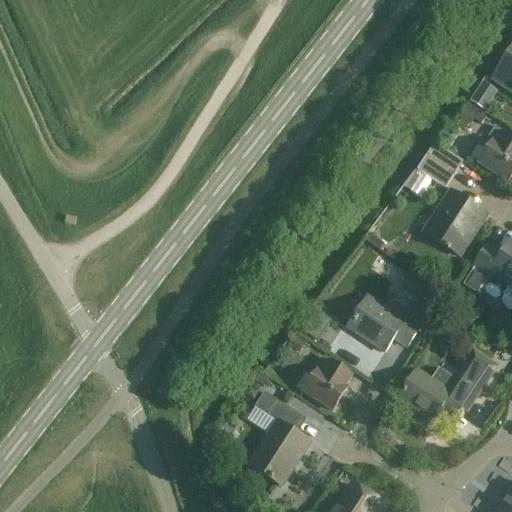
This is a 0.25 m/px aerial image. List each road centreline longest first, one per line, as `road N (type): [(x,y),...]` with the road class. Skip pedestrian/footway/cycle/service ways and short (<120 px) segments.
road 1 (secondary): [(94,344),(368,0)]
road 2 (track): [(49,269),(159,190),(278,0)]
road 3 (tertiary): [(168,511),(137,416),(94,344)]
road 4 (unclassified): [(94,344),(0,189)]
road 5 (secondary): [(0,466),(94,344)]
